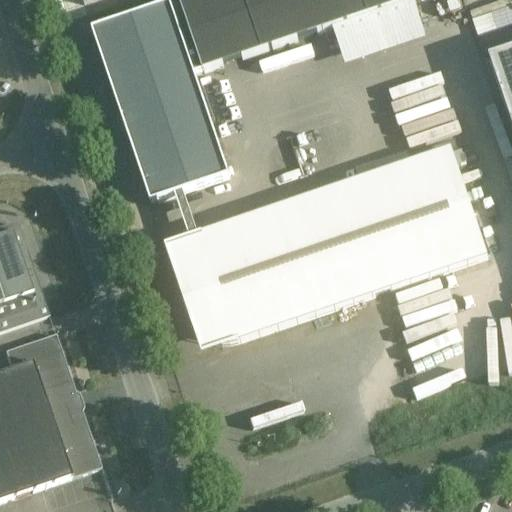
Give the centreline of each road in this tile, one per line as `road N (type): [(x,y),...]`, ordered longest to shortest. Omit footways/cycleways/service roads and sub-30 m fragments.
road 1 (tertiary): [(185,511),(56,144)]
road 2 (unclassified): [(356,511),(511,457)]
road 3 (tertiary): [(56,144),(7,0)]
